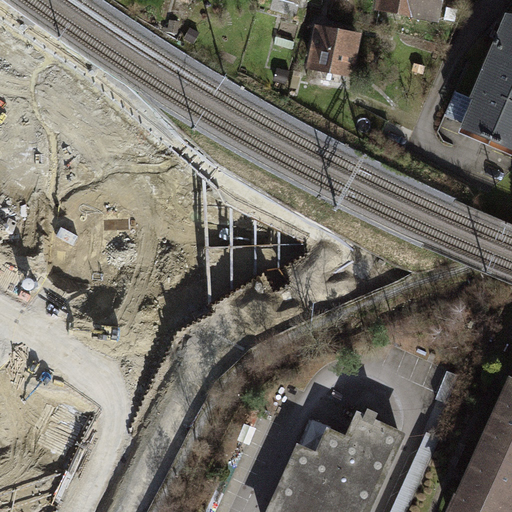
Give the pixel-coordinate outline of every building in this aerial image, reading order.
[(432,0),(384,0),(384,5),(429,15),(432,0)] [(511,2),(506,0),(504,0),(458,124),(511,144),(511,2)] [(357,34),(324,26),(314,64),(348,72),(357,34)] [(0,72),(0,182),(27,200),(51,164),(87,188),(97,173),(114,184),(159,116),(95,75),(79,100),(28,68),(18,84),(0,72)] [(0,511),(96,511),(185,306),(19,235),(0,278),(0,333),(16,341),(5,367),(0,364),(0,511)] [(182,327),(149,400),(167,408),(200,335),(182,327)] [(511,375),(506,373),(442,511),(510,511),(511,508),(511,375)] [(368,511),(406,432),(373,417),(376,412),(365,407),(362,413),(355,409),(344,434),(325,425),(313,450),(295,442),(262,511),(368,511)]
